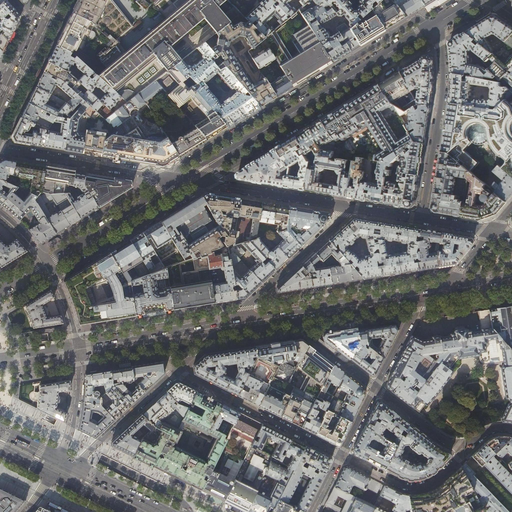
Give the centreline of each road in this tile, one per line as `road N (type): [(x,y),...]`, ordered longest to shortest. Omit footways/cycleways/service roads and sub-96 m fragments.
road 1 (tertiary): [(183,180),(431,27)]
road 2 (residential): [(0,148),(183,180)]
road 3 (residential): [(177,369),(341,455)]
road 4 (residential): [(421,218),(441,100),(436,38)]
road 5 (residential): [(225,325),(350,207)]
road 6 (residential): [(183,180),(350,207)]
road 7 (tertiary): [(46,265),(183,180)]
road 8 (residential): [(55,467),(78,462),(177,369)]
road 9 (residential): [(341,455),(410,487),(437,479),(457,459),(458,443)]
road 10 (primary): [(284,316),(421,294)]
road 11 (residential): [(55,467),(74,413),(75,349)]
